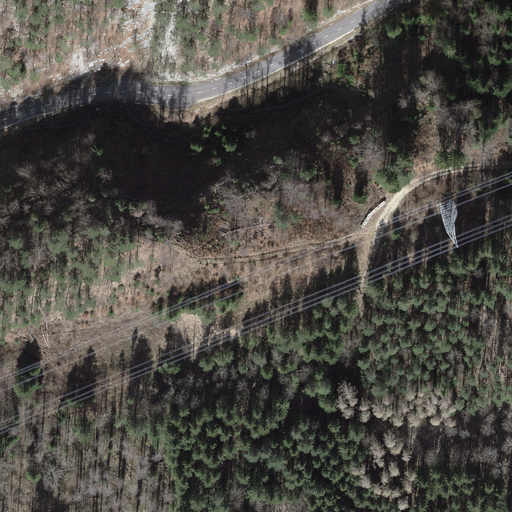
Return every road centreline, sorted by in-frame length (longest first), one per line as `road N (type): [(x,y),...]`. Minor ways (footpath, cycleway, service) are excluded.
road 1 (track): [(192,511),(211,479),(306,397),(337,358),(379,228),(403,191),(439,165),(511,162)]
road 2 (tertiary): [(0,120),(92,94),(215,87),(392,0)]
